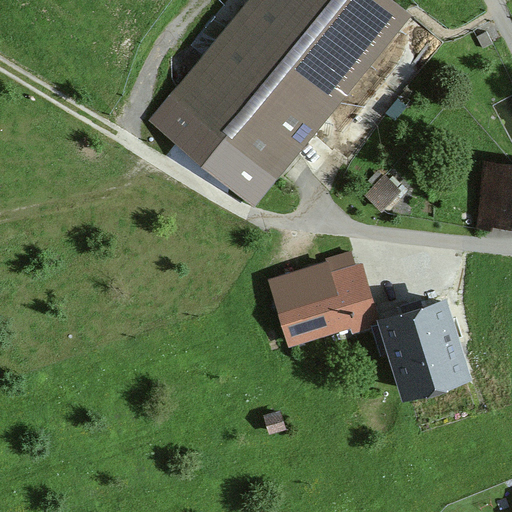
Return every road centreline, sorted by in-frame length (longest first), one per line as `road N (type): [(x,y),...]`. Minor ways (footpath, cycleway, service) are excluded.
road 1 (track): [(140,153),(272,220),(511,250)]
road 2 (track): [(140,153),(156,68),(212,0)]
road 3 (track): [(0,217),(131,186),(140,153)]
road 4 (track): [(0,69),(140,153)]
